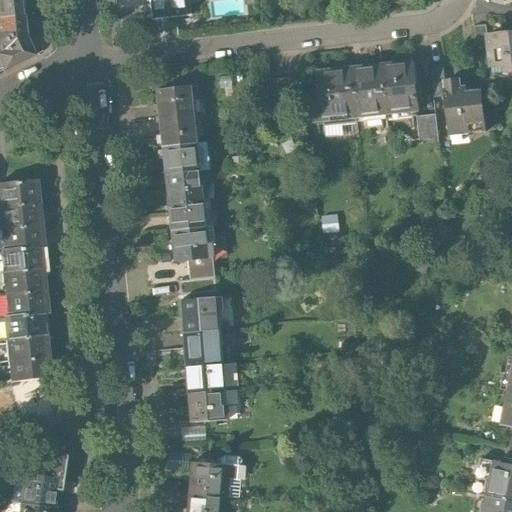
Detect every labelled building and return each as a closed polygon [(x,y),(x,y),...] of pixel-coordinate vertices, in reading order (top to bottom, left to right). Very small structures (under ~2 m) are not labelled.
[(0,0),(0,19),(28,16),(26,0),(0,0)] [(149,0),(152,20),(186,16),(183,0),(149,0)] [(0,42),(31,39),(28,16),(0,19),(0,42)] [(511,32),(483,35),(486,81),(511,78),(511,32)] [(0,78),(37,60),(31,39),(0,42),(0,78)] [(389,117),(424,114),(420,63),(385,66),(389,117)] [(355,120),(389,117),(385,66),(350,69),(355,120)] [(320,123),(355,120),(350,69),(315,72),(320,123)] [(155,92),(158,118),(191,114),(189,88),(155,92)] [(440,93),(445,140),(481,136),(476,89),(440,93)] [(417,116),(420,140),(440,138),(436,113),(417,116)] [(158,118),(161,144),(194,140),(191,114),(158,118)] [(161,144),(164,170),(197,166),(194,140),(161,144)] [(164,170),(166,196),(200,193),(197,166),(164,170)] [(0,207),(42,204),(41,182),(0,184),(0,207)] [(166,196),(169,222),(202,219),(200,193),(166,196)] [(0,229),(44,226),(42,204),(0,207),(0,229)] [(169,222),(172,248),(185,247),(205,245),(202,219),(169,222)] [(46,252),(44,226),(0,229),(0,254),(0,255),(46,252)] [(205,245),(185,247),(187,264),(207,262),(205,245)] [(47,274),(46,252),(0,255),(2,277),(47,274)] [(49,295),(47,274),(2,277),(3,299),(49,295)] [(50,317),(49,295),(3,299),(5,321),(50,317)] [(179,303),(181,332),(216,329),(213,300),(179,303)] [(52,341),(50,317),(5,321),(6,344),(52,341)] [(181,332),(183,362),(218,359),(216,329),(181,332)] [(54,361),(52,341),(6,344),(8,364),(54,361)] [(183,362),(186,391),(220,388),(218,359),(183,362)] [(55,384),(54,361),(8,364),(9,387),(55,384)] [(186,391),(188,421),(223,418),(220,388),(186,391)] [(57,508),(68,460),(26,479),(22,501),(57,508)] [(511,463),(506,462),(498,495),(511,498),(511,463)] [(184,477),(182,504),(213,506),(215,479),(184,477)] [(511,511),(511,498),(498,495),(494,511),(511,511)] [(55,511),(57,508),(22,501),(20,511),(55,511)]
